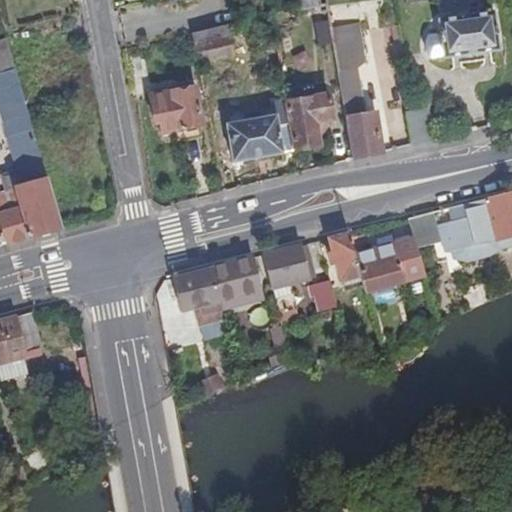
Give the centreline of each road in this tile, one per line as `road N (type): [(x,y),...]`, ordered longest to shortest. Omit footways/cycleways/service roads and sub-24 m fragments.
road 1 (tertiary): [(511,159),(137,250)]
road 2 (residential): [(137,250),(91,0)]
road 3 (tertiary): [(135,425),(105,257)]
